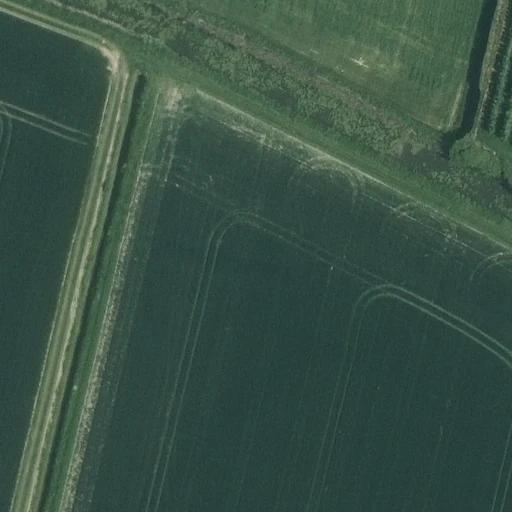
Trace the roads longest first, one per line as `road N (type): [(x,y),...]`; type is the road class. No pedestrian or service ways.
road 1 (track): [(19,511),(125,51),(0,1)]
road 2 (track): [(125,51),(191,77),(511,243)]
